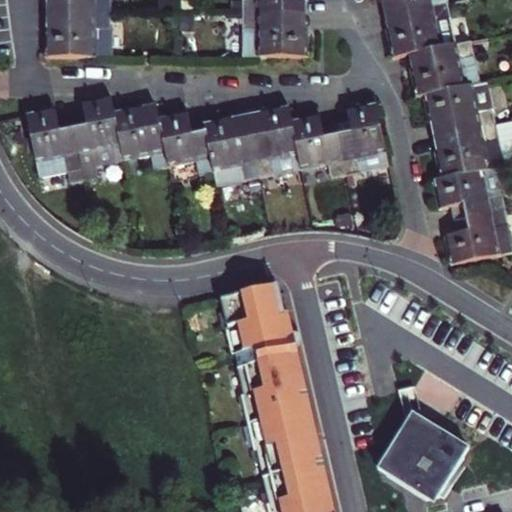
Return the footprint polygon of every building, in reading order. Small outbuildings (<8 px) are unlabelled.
[(47,0),(48,3),(65,3),(64,16),(111,16),(111,0),(47,0)] [(310,0),(245,0),(245,16),(293,16),(294,3),(311,4),(310,0)] [(382,0),(384,6),(401,2),(403,14),(450,4),(448,0),(382,0)] [(450,4),(403,14),(406,27),(389,30),(395,59),(428,52),(459,46),(450,4)] [(111,16),(64,16),(64,28),(47,28),(47,58),(111,58),(111,16)] [(293,29),(293,16),(245,16),(245,59),(311,60),(311,30),(293,29)] [(459,46),(428,52),(431,67),(413,70),(419,98),(426,96),(481,85),(472,43),(459,46)] [(481,85),(426,96),(432,125),(451,121),(453,134),(498,125),(489,84),(481,85)] [(88,123),(74,126),(82,169),(123,161),(114,116),(111,100),(84,105),(88,123)] [(353,131),(340,133),(349,176),(390,168),(379,107),(350,112),(353,131)] [(146,109),(114,116),(123,161),(152,155),(155,171),(171,168),(162,124),(150,126),(146,109)] [(264,134),(250,137),(259,180),(302,171),(293,122),(290,109),(260,116),(264,134)] [(58,111),(29,117),(41,177),(82,169),(74,126),(61,128),(58,111)] [(162,121),(162,124),(171,168),(199,163),(201,176),(213,174),(205,131),(194,133),(191,115),(162,121)] [(323,117),(293,122),(302,171),(331,166),(333,179),(349,176),(340,133),(326,135),(323,117)] [(204,127),(205,131),(213,174),(216,188),(259,180),(250,137),(237,140),(233,121),(204,127)] [(498,125),(453,134),(455,148),(437,151),(443,181),(499,169),(506,168),(498,125)] [(499,169),(443,181),(436,182),(441,210),(461,207),(463,220),(507,210),(499,169)] [(507,210),(463,220),(466,232),(447,237),(454,267),(509,255),(503,228),(511,226),(507,210)] [(280,284),(219,298),(231,347),(254,445),(315,430),(292,336),(280,284)] [(459,443),(423,420),(408,426),(388,459),(393,480),(424,500),(442,496),(463,461),(459,443)] [(333,511),(315,437),(255,451),(269,511),(333,511)]
